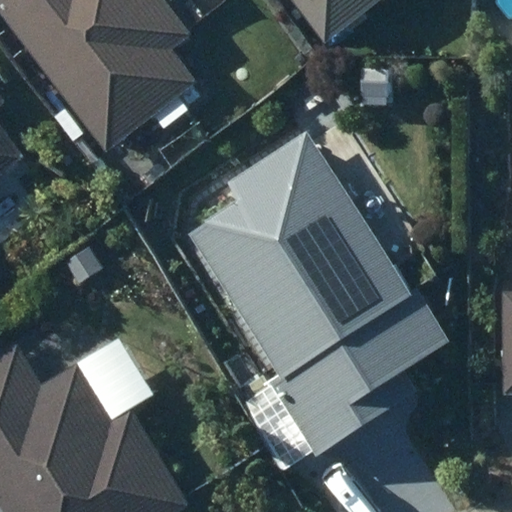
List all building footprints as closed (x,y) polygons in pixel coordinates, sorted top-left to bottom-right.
[(0,0),(0,2),(120,154),(210,83),(185,52),(204,37),(174,0),(0,0)] [(390,0),(299,0),(334,44),(390,0)] [(0,166),(19,152),(0,126),(0,98),(1,98),(0,96),(0,166)] [(243,200),(194,234),(296,383),(281,393),(299,420),(277,435),(291,457),(314,442),(325,458),(426,389),(413,371),(454,343),(311,134),(234,186),(243,200)] [(46,384),(22,344),(0,357),(0,502),(6,511),(189,511),(199,506),(139,409),(160,396),(123,336),(46,384)]
